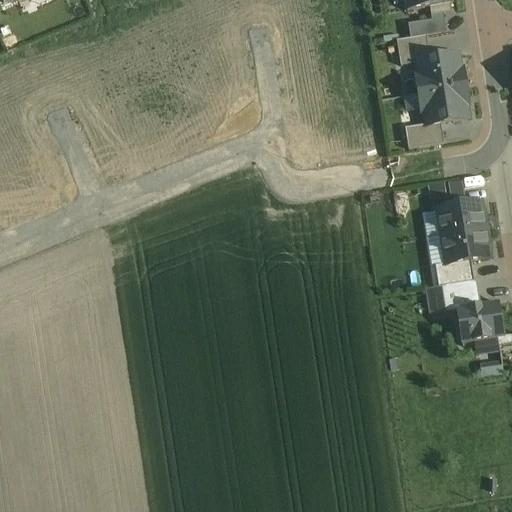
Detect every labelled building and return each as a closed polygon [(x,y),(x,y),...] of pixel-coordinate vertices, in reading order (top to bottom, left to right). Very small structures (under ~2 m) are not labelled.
[(452,7),(451,0),(402,0),(404,14),(452,7)] [(415,98),(466,90),(462,62),(411,70),(415,98)] [(471,120),(466,90),(415,98),(420,128),(471,120)] [(437,213),(441,239),(487,232),(486,219),(483,219),(481,206),(437,213)] [(487,232),(441,239),(446,267),(446,268),(471,264),(489,261),(487,244),(489,244),(487,232)] [(446,267),(435,269),(438,290),(474,284),(471,264),(446,268),(446,267)] [(474,284),(438,290),(441,290),(445,316),(456,314),(456,312),(481,309),(477,284),(474,284)] [(481,309),(456,312),(456,314),(461,347),(497,342),(504,341),(504,339),(498,306),(481,309)] [(511,340),(511,338),(504,339),(504,341),(497,342),(498,349),(511,346),(511,340)]
